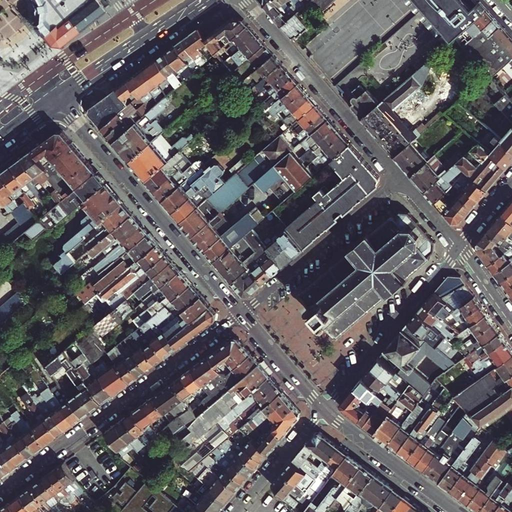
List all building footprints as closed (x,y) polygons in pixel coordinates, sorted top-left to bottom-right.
[(34,0),(34,1),(36,8),(36,10),(37,10),(36,18),(34,20),(36,23),(35,24),(40,30),(41,29),(51,42),(60,43),(106,6),(101,0),(34,0)] [(278,4),(280,2),(278,0),(265,0),(265,5),(282,25),(290,19),(278,4)] [(278,0),(280,2),(291,18),(295,14),(291,8),(294,5),(290,0),(278,0)] [(311,1),(310,2),(320,14),(335,0),(421,0),(426,5),(448,30),(447,32),(446,33),(446,35),(447,37),(449,38),(451,39),(453,38),(454,37),(455,38),(456,37),(462,32),(475,20),(487,10),(478,0),(311,0),(312,0),(311,1)] [(291,18),(280,2),(278,4),(290,19),(291,18)] [(487,10),(475,20),(482,29),(494,18),(487,10)] [(297,13),(295,14),(291,18),(290,19),(282,25),(294,38),(297,35),(299,37),(310,27),(298,12),(297,13)] [(225,35),(230,40),(249,24),(244,19),(232,18),(214,31),(220,39),(225,35)] [(500,48),(511,37),(494,18),(482,29),(476,34),(482,40),(486,36),(487,38),(470,53),(482,66),(493,56),(491,54),(497,48),(500,48)] [(257,34),(249,24),(230,40),(227,43),(230,46),(231,45),(237,52),(238,51),(243,47),(257,34)] [(217,52),(206,37),(200,28),(192,33),(208,55),(206,56),(209,59),(217,52)] [(214,31),(206,37),(217,52),(225,45),(223,43),(221,45),(218,40),(220,39),(214,31)] [(456,37),(463,44),(469,40),(462,32),(456,37)] [(208,55),(192,33),(183,40),(199,62),(201,65),(209,59),(206,56),(208,55)] [(266,44),(257,34),(243,47),(249,54),(251,56),(266,44)] [(482,66),(492,77),(504,66),(511,58),(511,37),(500,48),(497,48),(491,54),(493,56),(482,66)] [(201,65),(199,62),(183,40),(177,45),(189,62),(191,64),(196,70),(201,65)] [(275,54),(266,44),(251,56),(250,57),(257,65),(255,67),(257,69),(275,54)] [(177,45),(167,52),(178,68),(179,69),(189,62),(177,45)] [(225,62),(233,55),(225,45),(217,52),(225,62)] [(238,51),(239,53),(247,56),(249,54),(243,47),(238,51)] [(178,68),(167,52),(158,59),(178,86),(186,79),(184,77),(181,79),(175,70),(178,68)] [(267,76),(282,63),(275,54),(257,69),(259,71),(261,69),(267,76)] [(233,72),(242,64),(233,55),(225,62),(233,72)] [(158,59),(148,66),(165,90),(163,91),(167,96),(168,95),(178,86),(158,59)] [(393,108),(394,109),(424,84),(432,67),(428,62),(380,103),(363,118),(395,156),(412,141),(427,128),(425,125),(423,123),(417,128),(416,128),(412,131),(409,134),(389,111),(393,108)] [(288,69),(282,63),(267,76),(262,80),(265,85),(263,87),(265,89),(288,69)] [(196,70),(191,64),(181,72),(184,77),(186,79),(196,70)] [(148,66),(138,73),(151,90),(155,88),(163,99),(167,96),(163,91),(165,90),(148,66)] [(184,77),(181,72),(179,69),(178,68),(175,70),(181,79),(184,77)] [(252,74),(259,82),(262,80),(267,76),(261,69),(259,71),(257,69),(252,74)] [(293,75),(288,69),(265,89),(267,91),(269,89),(272,93),(293,75)] [(151,90),(138,73),(118,87),(127,99),(131,96),(134,101),(140,96),(146,102),(148,100),(149,100),(151,100),(153,103),(155,101),(153,98),(156,97),(151,90)] [(299,82),(293,75),(272,93),(276,97),(274,99),(277,102),(283,97),(299,82)] [(299,82),(283,97),(289,104),(305,89),(299,82)] [(488,93),(496,102),(506,93),(504,91),(498,84),(488,93)] [(363,118),(380,103),(368,89),(365,91),(360,85),(353,91),(357,95),(356,95),(354,97),(354,98),(354,100),(355,102),(352,105),(363,118)] [(127,99),(118,87),(90,108),(90,113),(103,128),(127,107),(130,104),(127,99)] [(155,88),(151,90),(156,97),(157,99),(160,102),(163,99),(155,88)] [(305,89),(289,104),(291,106),(281,115),(285,120),(311,96),(305,89)] [(506,93),(496,102),(500,106),(510,97),(506,93)] [(131,161),(163,133),(167,129),(158,119),(153,123),(151,121),(170,104),(168,102),(171,99),(168,95),(167,96),(163,99),(160,102),(152,109),(114,142),(131,161)] [(146,102),(140,96),(134,101),(130,104),(127,107),(133,114),(146,102)] [(301,118),(317,103),(311,96),(285,120),(288,124),(299,115),(301,118)] [(283,97),(277,102),(275,103),(281,110),(289,104),(283,97)] [(133,114),(108,134),(114,142),(152,109),(146,102),(133,114)] [(300,133),(325,112),(317,103),(301,118),(300,118),(304,122),(294,130),(297,134),(299,132),(300,133)] [(133,114),(127,107),(103,128),(108,134),(133,114)] [(412,131),(394,109),(393,108),(389,111),(409,134),(412,131)] [(430,121),(432,124),(445,112),(443,110),(430,121)] [(313,133),(330,118),(325,112),(300,133),(301,134),(299,136),(300,137),(301,139),(311,131),(313,133)] [(511,145),(511,119),(508,115),(501,124),(509,131),(503,138),(511,145)] [(337,126),(330,118),(313,133),(303,141),(300,143),(295,148),(293,149),(297,154),(306,146),(307,148),(311,145),(312,147),(337,126)] [(344,134),(337,126),(312,147),(314,149),(312,151),(311,149),(300,157),(308,166),(315,159),(317,157),(344,134)] [(33,148),(45,164),(72,141),(63,131),(58,130),(33,148)] [(174,145),(163,133),(131,161),(147,180),(182,150),(197,137),(193,133),(188,136),(184,136),(174,145)] [(271,156),(289,140),(283,133),(265,149),(271,156)] [(511,145),(503,138),(497,133),(490,142),(496,147),(492,152),(508,166),(511,161),(511,145)] [(327,164),(331,160),(351,143),(344,134),(317,157),(319,159),(321,158),(327,164)] [(289,140),(271,156),(277,163),(293,149),(295,148),(289,140)] [(45,164),(60,185),(62,183),(65,181),(76,172),(89,161),(72,141),(45,164)] [(412,175),(432,158),(424,149),(421,151),(412,141),(395,156),(412,175)] [(480,142),(473,148),(485,159),(480,165),(467,153),(463,157),(457,162),(462,167),(464,169),(467,171),(488,190),(508,166),(492,152),(480,142)] [(319,199),(288,226),(306,247),(340,218),(338,216),(344,211),(346,213),(380,184),(381,176),(351,143),(331,160),(346,176),(330,190),(325,185),(315,194),(319,199)] [(23,156),(51,193),(60,185),(45,164),(33,148),(23,156)] [(274,166),(268,159),(261,152),(227,181),(217,190),(201,204),(182,221),(206,250),(224,235),(219,230),(229,221),(221,212),(258,180),(266,190),(271,186),(284,201),(315,174),(308,166),(300,157),(297,154),(293,149),(277,163),(274,166)] [(186,154),(182,150),(147,180),(155,190),(182,167),(178,161),(186,154)] [(457,162),(463,157),(458,152),(444,164),(436,154),(432,158),(412,175),(425,190),(455,164),(460,169),(462,167),(457,162)] [(23,156),(13,163),(32,189),(35,186),(45,198),(51,193),(23,156)] [(322,168),(315,159),(308,166),(315,174),(322,168)] [(197,161),(189,167),(194,173),(203,165),(205,163),(203,160),(197,161)] [(67,196),(97,171),(89,161),(76,172),(65,181),(68,186),(63,190),(67,196)] [(13,163),(3,170),(20,194),(25,200),(31,207),(33,205),(35,208),(33,209),(40,219),(45,215),(33,198),(36,195),(32,189),(13,163)] [(164,200),(174,212),(207,183),(209,186),(211,184),(214,187),(217,190),(227,181),(222,175),(225,172),(225,169),(220,163),(217,163),(214,165),(212,164),(206,169),(207,170),(192,184),(188,179),(164,200)] [(455,164),(425,190),(435,202),(444,194),(449,189),(452,187),(453,186),(449,181),(464,169),(462,167),(460,169),(455,164)] [(203,165),(194,173),(188,179),(192,184),(207,170),(206,169),(203,165)] [(182,167),(155,190),(164,200),(188,179),(194,173),(189,167),(186,171),(182,167)] [(20,194),(3,170),(0,172),(0,187),(15,208),(20,205),(15,198),(20,194)] [(37,236),(48,227),(49,228),(50,228),(52,228),(53,227),(84,201),(107,182),(97,171),(67,196),(58,204),(45,215),(40,219),(27,230),(32,236),(34,237),(37,236)] [(458,180),(481,199),(488,190),(467,171),(458,180)] [(475,206),(481,199),(458,180),(453,186),(452,187),(475,206)] [(107,182),(84,201),(92,212),(83,219),(83,222),(85,225),(66,242),(64,244),(65,246),(65,247),(66,249),(61,253),(63,256),(55,263),(62,272),(63,272),(85,253),(78,244),(99,226),(97,224),(104,218),(124,202),(107,182)] [(182,221),(201,204),(198,200),(214,187),(211,184),(209,186),(207,183),(174,212),(182,221)] [(67,196),(63,190),(62,188),(60,185),(51,193),(58,204),(67,196)] [(15,208),(0,187),(0,201),(2,200),(10,212),(11,211),(15,208)] [(201,204),(217,190),(214,187),(198,200),(201,204)] [(475,206),(452,187),(449,189),(453,193),(449,198),(450,199),(454,203),(468,214),(475,206)] [(444,194),(435,202),(453,223),(461,222),(468,214),(454,203),(452,205),(448,201),(450,199),(449,198),(444,194)] [(0,252),(27,230),(40,219),(33,209),(35,208),(33,205),(31,207),(25,200),(20,205),(15,208),(11,211),(20,223),(3,237),(3,236),(0,238),(0,252)] [(511,201),(502,213),(511,221),(511,201)] [(133,213),(124,202),(104,218),(110,224),(95,236),(100,241),(133,213)] [(415,270),(421,265),(422,266),(424,265),(423,264),(429,259),(430,259),(431,258),(430,257),(431,257),(430,255),(434,252),(436,251),(435,250),(436,242),(437,241),(436,240),(434,240),(427,232),(428,231),(427,230),(426,231),(419,222),(420,221),(419,220),(418,221),(410,213),(411,212),(410,211),(409,211),(401,210),(400,209),(399,211),(400,212),(396,215),(395,213),(394,214),(393,213),(392,215),(393,215),(386,221),(386,220),(384,221),(385,222),(379,227),(378,226),(376,228),(377,229),(371,234),(371,233),(370,234),(369,233),(367,234),(368,235),(354,247),(353,246),(352,247),(353,248),(352,249),(352,250),(344,257),(343,256),(342,257),(342,258),(334,266),(333,265),(332,266),(332,267),(324,274),(323,273),(322,274),(322,275),(314,282),(312,283),(313,284),(305,291),(304,290),(303,291),(302,290),(301,291),(303,292),(301,294),(302,295),(304,294),(312,304),(310,305),(310,308),(311,311),(315,311),(317,309),(325,319),(323,320),(322,323),(324,326),(327,326),(329,324),(337,334),(335,335),(337,337),(338,335),(339,337),(341,336),(340,335),(341,334),(340,334),(349,326),(349,327),(351,326),(350,325),(358,318),(359,319),(360,318),(360,317),(368,310),(369,311),(370,310),(370,309),(378,301),(379,302),(380,301),(380,300),(388,293),(389,294),(390,293),(391,294),(392,293),(392,292),(406,279),(407,280),(408,279),(408,278),(408,277),(414,272),(415,272),(416,271),(415,270)] [(251,211),(234,226),(224,235),(206,250),(215,261),(253,228),(260,222),(251,211)] [(116,247),(143,224),(133,213),(100,241),(85,253),(63,272),(67,277),(84,263),(83,261),(86,259),(92,259),(111,242),(116,247)] [(494,222),(511,237),(511,221),(502,213),(494,222)] [(306,247),(288,226),(282,218),(273,225),(298,254),(306,247)] [(487,230),(510,249),(511,247),(511,237),(494,222),(487,230)] [(149,232),(143,224),(116,247),(93,266),(100,274),(105,269),(113,263),(149,232)] [(285,265),(298,254),(273,225),(269,229),(269,233),(263,238),(271,249),(285,265)] [(263,238),(261,236),(253,228),(215,261),(233,281),(256,262),(263,256),(271,249),(263,238)] [(261,236),(263,238),(269,233),(269,229),(261,236)] [(510,249),(487,230),(478,240),(478,248),(489,264),(510,249)] [(113,263),(105,269),(108,273),(80,297),(86,304),(102,290),(158,243),(149,232),(113,263)] [(158,243),(102,290),(108,297),(132,277),(135,280),(167,253),(158,243)] [(511,247),(510,249),(489,264),(495,272),(511,260),(511,247)] [(262,259),(275,274),(285,265),(271,249),(263,256),(265,258),(262,259)] [(173,260),(167,253),(135,280),(123,291),(129,297),(133,294),(173,260)] [(265,282),(275,274),(262,259),(265,258),(263,256),(256,262),(259,266),(255,270),(265,282)] [(155,291),(181,269),(173,260),(133,294),(138,300),(150,290),(153,293),(155,291)] [(511,260),(495,272),(501,281),(511,272),(511,260)] [(250,295),(265,282),(255,270),(259,266),(256,262),(233,281),(244,295),(250,295)] [(167,291),(186,275),(181,269),(155,291),(159,296),(166,290),(167,291)] [(467,283),(459,272),(451,272),(436,291),(445,299),(453,293),(467,283)] [(507,289),(511,284),(511,272),(501,281),(507,289)] [(141,325),(192,282),(186,275),(167,291),(166,290),(159,296),(155,297),(143,306),(145,309),(134,319),(140,326),(141,325)] [(192,282),(141,325),(145,330),(153,323),(158,330),(161,334),(174,350),(179,347),(172,338),(163,327),(202,294),(192,282)] [(475,296),(467,283),(453,293),(456,298),(461,305),(475,296)] [(426,302),(441,316),(444,318),(452,312),(445,306),(449,302),(445,299),(436,291),(426,302)] [(0,308),(0,324),(29,301),(21,292),(0,308)] [(456,298),(453,293),(445,299),(449,302),(450,303),(456,298)] [(163,327),(172,338),(211,305),(202,294),(163,327)] [(482,305),(475,296),(461,305),(457,309),(452,312),(458,321),(461,320),(482,305)] [(132,381),(110,351),(104,344),(99,337),(105,332),(116,324),(133,309),(126,300),(125,301),(122,303),(76,341),(88,358),(96,368),(105,361),(109,367),(100,374),(115,393),(132,381)] [(426,302),(418,311),(435,325),(441,316),(426,302)] [(452,312),(457,309),(450,303),(449,302),(445,306),(452,312)] [(217,312),(211,305),(172,338),(179,347),(216,319),(217,312)] [(488,314),(482,305),(461,320),(463,323),(456,327),(454,324),(452,326),(460,333),(488,314)] [(435,325),(418,311),(409,322),(426,336),(432,330),(434,332),(433,333),(441,339),(439,341),(445,346),(444,348),(460,361),(462,359),(466,357),(468,356),(461,350),(458,348),(455,345),(449,341),(451,339),(435,325)] [(488,314),(460,333),(458,335),(462,340),(470,334),(469,333),(474,330),(477,334),(494,322),(488,314)] [(409,322),(386,349),(405,365),(400,372),(403,375),(412,383),(425,394),(431,386),(415,373),(430,354),(448,369),(457,363),(426,336),(409,322)] [(501,332),(494,322),(477,334),(480,339),(476,342),(475,340),(466,347),(471,353),(501,332)] [(174,350),(161,334),(159,336),(156,332),(158,330),(153,323),(145,330),(153,341),(165,357),(174,350)] [(140,341),(157,363),(165,357),(153,341),(148,344),(147,342),(148,342),(137,328),(133,332),(140,341)] [(432,330),(426,336),(457,363),(460,361),(444,348),(445,346),(439,341),(441,339),(433,333),(434,332),(432,330)] [(111,339),(105,332),(99,337),(104,344),(111,339)] [(501,332),(471,353),(469,355),(472,359),(474,358),(476,360),(506,340),(501,332)] [(148,369),(157,363),(140,341),(136,343),(130,335),(125,339),(148,369)] [(209,355),(225,375),(251,353),(238,337),(234,337),(209,355)] [(148,369),(125,339),(117,345),(120,350),(124,347),(130,354),(126,357),(140,375),(148,369)] [(511,347),(506,340),(476,360),(474,358),(472,359),(474,362),(478,368),(485,363),(489,367),(498,361),(499,363),(500,364),(511,355),(511,347)] [(64,351),(74,364),(86,379),(103,403),(115,393),(100,374),(96,368),(91,372),(83,362),(88,358),(76,341),(64,351)] [(132,381),(140,375),(126,357),(120,350),(117,345),(110,351),(132,381)] [(46,366),(53,375),(61,368),(60,367),(64,364),(67,368),(74,364),(64,351),(46,366)] [(251,353),(225,375),(208,389),(199,397),(191,404),(198,415),(260,363),(251,353)] [(67,429),(76,423),(51,390),(25,355),(17,361),(44,396),(67,429)] [(209,355),(192,368),(208,389),(225,375),(209,355)] [(511,355),(500,364),(481,378),(456,395),(470,410),(474,414),(501,394),(497,389),(495,387),(503,381),(511,374),(511,355)] [(381,356),(372,366),(390,380),(398,370),(381,356)] [(457,363),(448,369),(447,370),(452,377),(467,366),(462,359),(460,361),(457,363)] [(270,375),(260,363),(198,415),(164,444),(174,456),(199,435),(217,420),(270,375)] [(74,364),(67,368),(67,369),(78,386),(86,379),(74,364)] [(372,366),(364,376),(382,390),(386,386),(394,392),(393,394),(395,395),(396,394),(401,398),(405,393),(395,385),(390,380),(372,366)] [(472,373),(467,366),(452,377),(457,384),(472,373)] [(208,389),(192,368),(183,375),(199,397),(208,389)] [(395,385),(403,375),(400,372),(398,370),(390,380),(395,385)] [(511,386),(511,374),(503,381),(505,383),(497,389),(501,394),(511,386)] [(183,375),(173,381),(191,404),(199,397),(183,375)] [(270,375),(217,420),(223,429),(224,427),(226,430),(231,425),(230,424),(277,383),(270,375)] [(356,385),(367,394),(370,397),(375,401),(360,420),(365,424),(376,410),(382,402),(387,395),(382,390),(364,376),(356,385)] [(86,379),(78,386),(67,394),(84,417),(103,403),(86,379)] [(191,404),(173,381),(154,396),(172,421),(163,428),(158,433),(155,435),(164,444),(198,415),(191,404)] [(283,390),(277,383),(230,424),(231,425),(226,430),(231,436),(233,434),(236,432),(240,428),(283,390)] [(401,398),(375,432),(389,442),(405,422),(400,418),(410,404),(415,408),(422,398),(425,394),(412,383),(405,393),(401,398)] [(51,390),(76,423),(84,417),(67,394),(60,384),(51,390)] [(25,399),(30,395),(23,385),(17,390),(23,399),(25,399)] [(367,394),(356,385),(342,402),(342,407),(360,420),(375,401),(370,397),(365,402),(362,399),(367,394)] [(484,424),(486,427),(511,407),(511,386),(501,394),(474,414),(482,422),(484,424)] [(280,404),(289,397),(283,390),(240,428),(245,432),(252,426),(254,428),(257,425),(259,427),(261,425),(260,423),(270,414),(269,413),(280,403),(280,404)] [(365,424),(375,432),(401,398),(396,394),(395,395),(393,394),(390,397),(389,396),(384,404),(378,412),(376,410),(365,424)] [(43,412),(46,417),(59,435),(67,429),(44,396),(39,400),(36,395),(32,397),(33,399),(43,412)] [(160,424),(163,428),(172,421),(154,396),(144,402),(156,419),(161,415),(165,420),(160,424)] [(301,411),(289,397),(280,404),(280,403),(269,413),(270,414),(260,423),(261,425),(267,429),(265,432),(278,443),(301,416),(301,411)] [(399,450),(419,424),(415,421),(425,406),(428,402),(422,398),(415,408),(405,422),(389,442),(399,450)] [(37,418),(43,412),(33,399),(28,403),(29,405),(29,407),(37,418)] [(156,419),(144,402),(133,410),(153,437),(155,435),(158,433),(151,423),(156,419)] [(429,410),(419,424),(399,450),(409,457),(428,433),(430,430),(428,428),(432,423),(431,422),(440,410),(433,405),(429,410)] [(419,424),(429,410),(425,406),(415,421),(419,424)] [(511,407),(486,427),(493,434),(496,437),(502,443),(511,436),(511,407)] [(38,450),(47,444),(34,426),(31,429),(17,410),(12,414),(16,420),(38,450)] [(133,410),(125,416),(139,435),(143,432),(149,440),(153,437),(133,410)] [(463,420),(425,470),(441,481),(466,448),(460,444),(458,447),(455,445),(462,436),(465,438),(474,426),(478,425),(482,422),(474,414),(470,410),(463,420)] [(432,423),(434,425),(443,412),(440,410),(431,422),(432,423)] [(443,412),(434,425),(430,430),(428,433),(436,440),(450,421),(452,418),(444,411),(443,412)] [(0,436),(20,463),(30,456),(2,419),(0,415),(0,436)] [(2,419),(30,456),(38,450),(16,420),(12,422),(7,415),(2,419)] [(139,435),(125,416),(117,423),(138,450),(143,444),(145,443),(144,442),(140,445),(135,438),(139,435)] [(47,444),(59,435),(46,417),(34,426),(47,444)] [(450,421),(436,440),(417,463),(425,470),(463,420),(458,417),(456,421),(454,420),(452,422),(450,421)] [(223,429),(217,420),(199,435),(174,456),(179,461),(191,470),(210,454),(218,447),(225,441),(231,436),(226,430),(224,427),(223,429)] [(120,455),(127,461),(138,450),(117,423),(106,431),(122,454),(120,455)] [(245,432),(269,453),(278,443),(265,432),(267,429),(261,425),(259,427),(257,425),(254,428),(252,426),(245,432)] [(240,440),(263,460),(269,453),(245,432),(240,428),(236,432),(243,437),(240,440)] [(322,462),(319,466),(321,467),(323,465),(325,466),(340,446),(320,431),(316,431),(299,452),(307,458),(308,457),(311,453),(322,462)] [(428,433),(409,457),(417,463),(436,440),(428,433)] [(257,468),(263,460),(240,440),(238,442),(236,441),(238,438),(233,434),(231,436),(225,441),(257,468)] [(441,481),(451,489),(470,465),(471,463),(467,460),(483,439),(476,434),(466,448),(441,481)] [(0,452),(12,469),(20,463),(0,436),(0,452)] [(458,447),(460,444),(465,438),(462,436),(455,445),(458,447)] [(451,489),(462,497),(475,480),(474,479),(490,457),(492,457),(502,443),(496,437),(481,457),(479,456),(471,466),(470,465),(451,489)] [(250,475),(257,468),(225,441),(218,447),(222,451),(250,475)] [(475,480),(462,497),(470,503),(488,479),(498,466),(510,451),(509,450),(502,443),(492,457),(490,457),(474,479),(475,480)] [(299,452),(293,460),(316,478),(319,474),(329,481),(335,472),(349,453),(340,446),(325,466),(323,465),(321,467),(319,466),(308,457),(307,458),(299,452)] [(215,458),(217,460),(244,483),(250,475),(222,451),(215,458)] [(0,469),(4,475),(12,469),(0,452),(0,469)] [(349,453),(335,472),(344,479),(340,485),(338,485),(335,485),(321,504),(328,509),(363,463),(349,453)] [(204,482),(207,484),(210,480),(200,472),(204,468),(217,480),(211,487),(228,502),(238,490),(220,475),(210,466),(213,463),(217,460),(215,458),(210,454),(191,470),(204,482)] [(220,475),(238,490),(244,483),(217,460),(213,463),(223,472),(220,475)] [(306,486),(309,488),(316,478),(293,460),(283,471),(304,489),(306,486)] [(78,479),(64,462),(58,467),(71,484),(78,479)] [(360,491),(375,472),(363,463),(328,509),(326,511),(338,511),(354,492),(352,489),(354,487),(360,491)] [(71,484),(58,467),(51,472),(64,489),(71,484)] [(503,467),(499,472),(506,477),(510,472),(503,467)] [(273,483),(295,507),(299,501),(309,488),(306,486),(304,489),(283,471),(273,483)] [(51,472),(44,477),(62,501),(70,511),(74,511),(70,506),(67,505),(72,501),(64,489),(51,472)] [(376,501),(381,505),(394,487),(375,472),(360,491),(346,510),(348,511),(356,511),(364,502),(369,506),(374,505),(376,501)] [(506,477),(499,472),(492,482),(488,479),(470,503),(480,511),(499,485),(506,477)] [(62,501),(44,477),(32,485),(46,503),(52,511),(62,511),(57,504),(62,501)] [(480,511),(481,511),(494,511),(511,489),(511,477),(504,488),(499,485),(480,511)] [(177,504),(148,479),(139,490),(127,480),(121,487),(124,489),(122,492),(119,490),(114,495),(124,504),(128,499),(129,501),(122,509),(126,511),(169,511),(173,508),(177,504)] [(305,511),(315,499),(325,486),(319,481),(302,503),(299,501),(295,507),(299,511),(305,511)] [(210,490),(206,496),(221,509),(228,502),(211,487),(207,484),(204,482),(205,483),(206,486),(210,490)] [(46,503),(32,485),(21,493),(35,511),(45,511),(41,506),(46,503)] [(381,505),(375,511),(391,511),(404,494),(394,487),(381,505)] [(191,501),(196,505),(204,511),(218,511),(221,509),(206,496),(198,489),(193,495),(200,500),(197,503),(193,499),(194,498),(192,496),(189,499),(191,501)] [(511,511),(511,489),(494,511),(511,511)] [(86,491),(81,498),(83,501),(89,495),(86,491)] [(35,511),(21,493),(10,501),(18,511),(35,511)] [(405,511),(414,501),(404,494),(391,511),(405,511)] [(78,508),(83,501),(81,498),(75,504),(78,508)] [(315,499),(305,511),(315,511),(321,504),(315,499)] [(0,509),(0,511),(18,511),(10,501),(0,509)] [(420,511),(423,508),(414,501),(405,511),(420,511)] [(182,508),(186,511),(204,511),(196,505),(192,509),(185,503),(182,508)]
